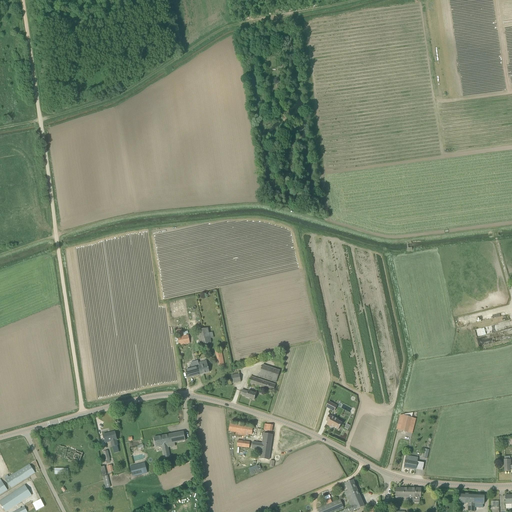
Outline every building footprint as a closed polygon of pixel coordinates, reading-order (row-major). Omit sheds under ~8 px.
[(173,304),(175,316),(184,314),(182,302),(173,304)] [(211,343),(210,339),(208,328),(202,329),(205,344),(211,343)] [(200,345),(205,344),(202,329),(197,330),(200,345)] [(178,337),(179,345),(190,343),(188,335),(178,337)] [(218,368),(225,367),(221,350),(215,351),(218,368)] [(188,378),(210,372),(206,361),(191,365),(192,369),(186,370),(188,378)] [(276,382),(278,375),(261,370),(259,376),(276,382)] [(239,374),(231,376),(233,383),(240,382),(239,374)] [(248,384),(268,391),(273,392),(275,384),(271,383),(251,376),(248,384)] [(248,392),(242,390),(241,395),(246,396),(245,397),(254,400),(256,393),(248,391),(248,392)] [(337,406),(333,404),(329,402),(326,407),(334,411),(337,406)] [(338,430),(342,423),(338,421),(338,420),(331,416),(331,417),(329,415),(326,419),(329,421),(327,425),(331,427),(331,426),(338,430)] [(412,418),(404,416),(400,431),(408,433),(412,418)] [(234,432),(252,435),(253,427),(230,424),(228,431),(234,432)] [(103,435),(105,443),(111,441),(112,447),(118,445),(116,440),(117,440),(115,432),(110,433),(110,434),(103,436),(103,435)] [(183,432),(154,438),(156,447),(162,445),(164,458),(170,457),(168,447),(175,446),(175,443),(185,441),(183,432)] [(273,435),(272,435),(264,433),(262,444),(252,442),(251,448),(261,450),(260,459),(269,460),(273,435)] [(83,452),(60,446),(59,450),(62,451),(60,457),(81,461),(83,452)] [(416,470),(416,465),(418,458),(411,457),(406,456),(406,460),(404,468),(416,470)] [(11,488),(22,481),(35,473),(30,464),(5,479),(11,488)] [(142,464),(130,467),(132,477),(144,474),(142,464)] [(106,467),(108,473),(115,471),(114,469),(113,469),(112,465),(106,467)] [(364,506),(360,495),(353,480),(345,483),(348,490),(344,492),(351,507),(344,510),(345,511),(350,511),(356,510),(364,506)] [(6,511),(32,495),(25,485),(0,501),(0,502),(5,511),(6,511)] [(421,498),(421,489),(395,488),(395,497),(413,498),(413,503),(420,503),(420,498),(421,498)] [(485,495),(459,494),(459,503),(468,503),(467,511),(474,511),(475,504),(478,504),(482,504),(484,504),(485,495)] [(35,502),(39,509),(45,507),(41,499),(35,502)] [(340,499),(332,503),(327,505),(317,509),(318,511),(334,511),(344,508),(340,499)]
